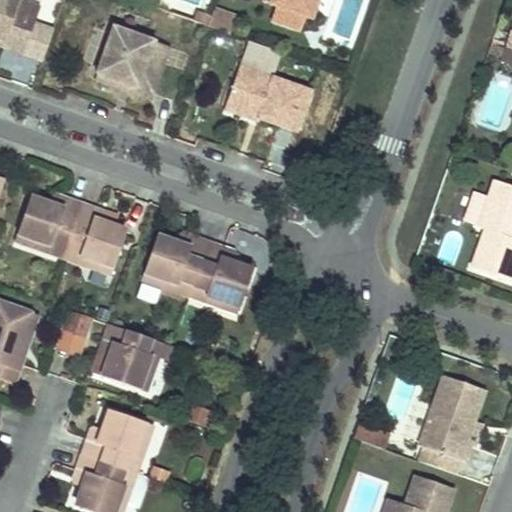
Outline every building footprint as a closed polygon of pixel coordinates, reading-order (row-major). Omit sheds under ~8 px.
[(0,0),(0,38),(5,40),(3,46),(24,54),(35,23),(15,15),(20,0),(0,0)] [(41,7),(20,0),(15,15),(35,23),(41,7)] [(271,0),(270,4),(277,6),(291,11),(305,16),(312,19),(319,0),(271,0)] [(199,15),(174,6),(172,14),(196,22),(199,15)] [(291,11),(277,6),(272,21),(300,31),(305,16),(291,11)] [(236,17),(214,9),(210,19),(208,26),(230,34),(236,17)] [(210,19),(199,15),(196,22),(208,26),(210,19)] [(152,93),(169,47),(113,28),(97,73),(152,93)] [(511,63),(511,49),(506,47),(501,59),(511,63)] [(273,78),(240,66),(227,102),(260,114),(258,118),(296,132),(310,92),(273,78)] [(152,93),(97,73),(95,80),(150,100),(152,93)] [(260,114),(227,102),(224,109),(257,121),(258,118),(260,114)] [(511,185),(494,179),(489,195),(478,226),(485,229),(472,267),(511,280),(511,277),(511,185)] [(56,195),(51,197),(49,203),(63,208),(66,199),(56,195)] [(30,197),(27,203),(39,207),(41,201),(30,197)] [(39,207),(27,203),(14,240),(36,248),(39,241),(51,246),(53,241),(67,246),(81,204),(66,199),(63,208),(49,203),(41,201),(39,207)] [(111,274),(124,237),(112,233),(114,226),(107,224),(93,219),(97,209),(81,204),(67,246),(81,251),(79,255),(91,260),(89,266),(111,274)] [(107,224),(110,218),(106,213),(97,209),(93,219),(107,224)] [(112,233),(124,237),(126,230),(114,226),(112,233)] [(449,233),(442,261),(455,265),(462,236),(449,233)] [(183,234),(177,235),(175,242),(189,247),(193,237),(183,234)] [(156,235),(154,242),(166,246),(168,239),(156,235)] [(166,246),(154,242),(141,279),(163,286),(165,280),(177,284),(179,279),(193,284),(208,242),(193,237),(189,247),(175,242),(168,239),(166,246)] [(39,241),(36,248),(63,257),(67,246),(53,241),(51,246),(39,241)] [(237,312),(250,275),(239,271),(241,265),(234,262),(220,257),(223,248),(208,242),(193,284),(207,289),(206,294),(218,298),(216,305),(237,312)] [(63,257),(89,266),(91,260),(79,255),(81,251),(67,246),(63,257)] [(234,262),(236,256),(233,251),(223,248),(220,257),(234,262)] [(239,271),(250,275),(253,269),(241,265),(239,271)] [(165,280),(163,286),(189,295),(193,284),(179,279),(177,284),(165,280)] [(189,295),(216,305),(218,298),(206,294),(207,289),(193,284),(189,295)] [(27,346),(38,316),(0,301),(0,379),(13,384),(19,368),(10,365),(18,343),(27,346)] [(83,337),(90,318),(66,310),(60,329),(83,337)] [(147,367),(151,355),(146,354),(151,339),(109,325),(92,373),(108,379),(145,392),(153,370),(147,367)] [(147,367),(153,370),(159,353),(162,343),(151,339),(146,354),(151,355),(147,367)] [(27,346),(18,343),(10,365),(19,368),(27,346)] [(168,356),(171,347),(162,343),(159,353),(168,356)] [(471,449),(466,448),(486,394),(444,379),(419,447),(424,449),(420,462),(455,474),(460,462),(466,464),(471,449)] [(111,424),(115,412),(108,410),(104,422),(111,424)] [(152,425),(115,412),(111,424),(104,422),(102,429),(97,443),(87,440),(82,455),(123,470),(128,456),(133,457),(138,445),(144,447),(152,425)] [(372,445),(377,431),(357,424),(352,438),(372,445)] [(102,429),(95,427),(91,430),(87,440),(97,443),(102,429)] [(384,449),(389,435),(377,431),(372,445),(384,449)] [(135,474),(144,447),(138,445),(133,457),(128,456),(123,470),(135,474)] [(139,506),(148,478),(135,474),(123,470),(82,455),(76,470),(86,474),(81,488),(78,495),(85,497),(81,509),(89,511),(121,511),(125,501),(139,506)] [(186,479),(198,484),(207,463),(195,458),(186,479)] [(73,480),(75,486),(81,488),(86,474),(76,470),(73,480)] [(447,511),(455,489),(416,475),(405,505),(389,499),(384,511),(447,511)] [(74,507),(81,509),(85,497),(78,495),(74,507)]
